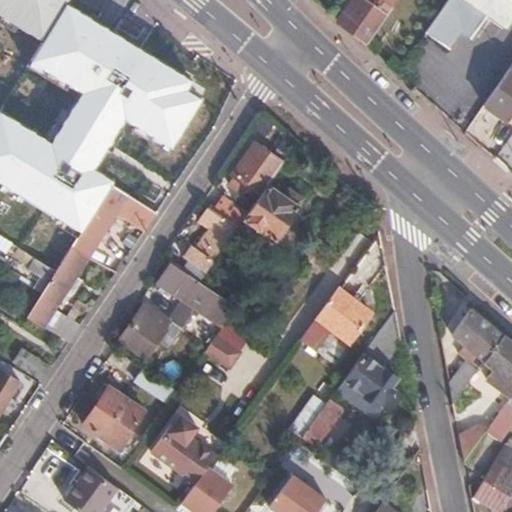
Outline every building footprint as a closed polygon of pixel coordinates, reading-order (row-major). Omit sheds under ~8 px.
[(55,0),(0,0),(0,21),(32,39),(55,2),(55,0)] [(366,0),(367,0),(366,0),(355,0),(340,24),(368,44),(397,0),(366,0)] [(472,33),(494,0),(448,0),(427,32),(451,49),(461,35),(465,29),(472,33)] [(511,0),(494,0),(472,33),(475,34),(487,16),(506,28),(511,19),(511,0)] [(203,89),(55,2),(17,64),(70,92),(39,138),(0,114),(0,191),(77,239),(110,185),(91,167),(113,125),(167,153),(203,89)] [(461,35),(469,39),(472,33),(465,29),(461,35)] [(511,63),(484,105),(508,121),(509,119),(511,115),(511,63)] [(234,173),(263,193),(271,182),(286,159),(257,140),(234,173)] [(288,195),(271,182),(263,193),(249,213),(247,217),(278,239),(308,196),(294,186),(288,195)] [(156,214),(132,199),(110,185),(77,239),(71,247),(88,255),(95,243),(102,247),(109,235),(104,232),(115,214),(144,232),(156,214)] [(221,195),(213,207),(241,225),(247,217),(249,213),(221,195)] [(198,265),(190,275),(202,284),(241,225),(213,207),(205,220),(215,227),(201,248),(195,244),(186,257),(198,265)] [(0,257),(37,282),(47,288),(56,273),(26,253),(0,236),(0,257)] [(88,255),(71,247),(69,251),(56,273),(47,288),(43,294),(28,318),(68,344),(80,326),(55,311),(68,288),(73,291),(83,277),(78,273),(88,255)] [(0,358),(41,385),(60,356),(68,344),(28,318),(43,294),(33,288),(8,271),(0,265),(0,358)] [(237,308),(202,284),(190,275),(174,265),(162,283),(168,288),(225,327),(227,325),(237,308)] [(47,288),(37,282),(33,288),(43,294),(47,288)] [(168,288),(162,283),(158,288),(165,292),(168,288)] [(374,316),(338,289),(300,342),(335,369),(374,316)] [(182,313),(154,294),(128,333),(156,351),(169,333),(182,313)] [(456,404),(474,380),(506,336),(472,306),(452,334),(465,343),(458,352),(470,362),(452,386),(456,404)] [(193,320),(182,313),(169,333),(180,340),(193,320)] [(246,338),(227,325),(225,327),(218,337),(238,350),(246,338)] [(511,387),(511,340),(506,336),(474,380),(482,386),(495,396),(500,399),(502,401),(511,387)] [(238,350),(218,337),(206,353),(231,369),(243,353),(238,350)] [(401,384),(365,358),(347,384),(371,401),(368,405),(384,416),(397,398),(393,395),(401,384)] [(178,393),(145,370),(137,382),(170,405),(178,393)] [(0,416),(20,385),(2,374),(0,377),(0,416)] [(484,412),(490,402),(495,396),(482,386),(471,402),(484,412)] [(145,413),(110,390),(86,427),(121,450),(145,413)] [(495,396),(490,402),(495,405),(500,399),(495,396)] [(511,397),(489,429),(488,431),(499,439),(511,419),(511,397)] [(338,407),(333,403),(306,440),(317,448),(340,417),(334,413),(338,407)] [(199,426),(181,414),(174,424),(171,422),(150,450),(197,484),(216,458),(219,455),(193,436),(199,426)] [(489,429),(484,425),(461,429),(467,461),(488,431),(489,429)] [(511,447),(508,445),(498,461),(511,469),(511,447)] [(511,469),(498,461),(488,478),(511,491),(511,469)] [(98,511),(115,489),(88,469),(63,502),(73,510),(75,511),(98,511)] [(287,473),(266,509),(270,511),(314,511),(325,494),(287,473)] [(116,488),(100,511),(120,511),(130,497),(116,488)]
